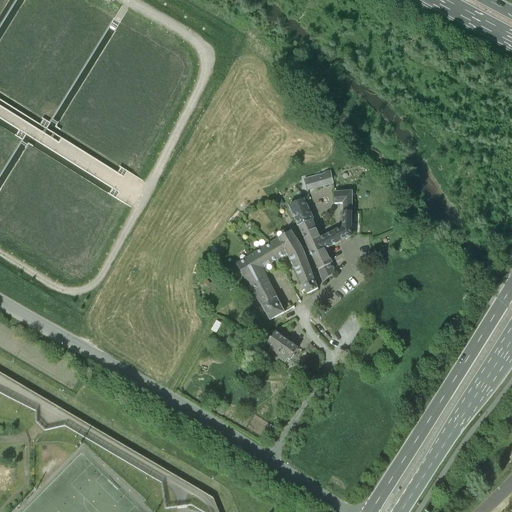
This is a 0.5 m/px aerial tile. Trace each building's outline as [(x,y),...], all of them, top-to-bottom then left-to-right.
[(324,175),(303,180),(306,190),(324,186),(333,182),(331,173),(329,174),(328,172),(324,173),(324,175)] [(343,204),(343,212),(351,212),(351,187),(333,189),(335,204),(343,204)] [(303,200),(289,206),(318,269),(330,264),(323,250),(338,243),(333,233),(319,239),(310,222),(312,221),(303,200)] [(351,236),(351,212),(343,212),(343,228),(333,233),(338,243),(351,236)] [(290,231),(278,239),(286,253),(306,294),(317,289),(302,250),(290,231)] [(278,239),(237,264),(261,305),(275,297),(272,291),(269,283),(261,269),(274,261),(286,253),(278,239)] [(318,269),(322,283),(332,273),(333,270),(330,264),(318,269)] [(284,313),(275,297),(261,305),(269,320),(284,313)] [(290,360),(298,349),(275,332),(270,339),(266,343),(288,358),(290,360)] [(285,362),(288,358),(266,343),(270,339),(265,335),(259,344),(276,356),(285,362)] [(319,352),(310,344),(306,349),(315,357),(319,352)]
